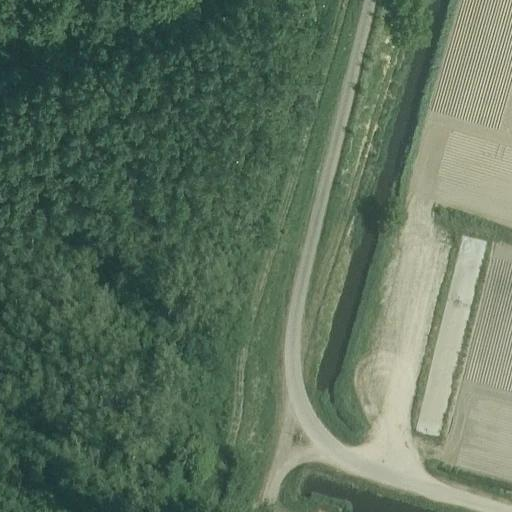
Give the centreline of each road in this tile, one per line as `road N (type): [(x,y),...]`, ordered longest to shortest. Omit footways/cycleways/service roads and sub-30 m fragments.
road 1 (unclassified): [(507,511),(357,468),(328,447),(296,395),(290,331),(363,0)]
road 2 (track): [(265,511),(296,395)]
